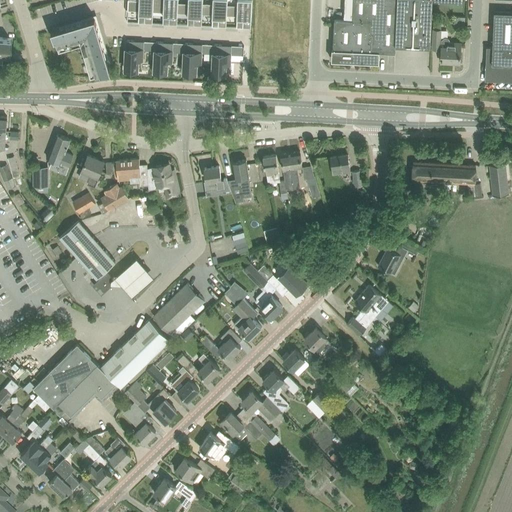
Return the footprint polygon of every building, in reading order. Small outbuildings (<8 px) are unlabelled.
[(128,0),(128,10),(129,10),(139,10),(138,22),(145,23),(145,22),(146,14),(153,14),(153,11),(153,0),(154,0),(153,0),(128,0)] [(153,0),(153,11),(164,11),(163,23),(170,24),(170,15),(178,15),(178,12),(177,12),(178,1),(179,1),(178,0),(153,0),(154,0),(153,0)] [(178,1),(177,12),(178,12),(188,12),(188,25),(194,25),(195,16),(202,17),(203,13),(202,13),(202,2),(203,2),(203,0),(188,0),(189,2),(179,1),(178,1)] [(202,2),(202,13),(203,13),(213,14),(212,26),(219,26),(219,17),(227,18),(227,14),(226,14),(227,4),(228,4),(227,0),(213,0),(213,3),(203,2),(202,2)] [(227,4),(226,14),(227,14),(237,15),(237,27),(243,27),(244,19),(251,19),(252,19),(252,16),(252,0),(237,0),(238,4),(228,4),(227,4)] [(332,49),(332,62),(379,64),(380,51),(395,52),(396,44),(395,44),(397,0),(353,0),(353,19),(335,18),(334,22),(333,50),(332,49)] [(397,0),(395,44),(396,44),(430,46),(431,36),(432,22),(432,0),(444,0),(463,1),(462,0),(397,0)] [(295,3),(261,1),(260,19),(259,38),(261,38),(261,44),(259,44),(257,77),(281,78),(288,78),(291,25),(293,25),(295,3)] [(493,46),(493,47),(511,48),(511,11),(504,11),(494,11),(493,46)] [(456,15),(456,23),(465,24),(465,16),(456,15)] [(95,17),(51,30),(51,31),(57,51),(81,44),(91,76),(91,78),(97,76),(111,72),(95,17)] [(433,24),(433,37),(441,37),(441,24),(438,24),(433,24)] [(0,59),(1,60),(1,54),(9,55),(11,39),(0,37),(0,59)] [(441,40),(441,46),(442,46),(441,52),(441,62),(451,62),(451,61),(455,61),(455,62),(460,62),(461,42),(455,42),(455,43),(450,42),(450,41),(450,40),(449,39),(447,38),(446,38),(445,38),(444,39),(443,40),(441,40)] [(126,40),(125,69),(130,70),(130,71),(138,72),(139,60),(143,60),(144,43),(135,42),(135,41),(126,40)] [(155,42),(154,71),(159,71),(159,73),(167,73),(168,61),(173,61),(173,44),(164,44),(164,42),(155,42)] [(185,43),(183,72),(188,72),(188,74),(196,74),(197,62),(202,63),(203,45),(194,45),(194,43),(185,43)] [(214,44),(213,73),(218,74),(217,75),(226,76),(226,64),(231,64),(232,47),(223,46),(223,45),(214,44)] [(487,47),(486,80),(511,80),(511,48),(493,47),(493,46),(487,46),(487,47)] [(51,148),(48,158),(53,159),(61,163),(61,162),(69,165),(73,154),(65,151),(67,148),(70,138),(57,133),(54,143),(51,148)] [(300,150),(281,153),(283,163),(284,169),(286,180),(285,180),(286,187),(300,185),(297,167),(303,166),(302,160),(300,150)] [(88,154),(85,163),(82,169),(92,173),(88,183),(95,186),(99,176),(98,175),(104,161),(88,154)] [(263,156),(265,165),(266,165),(267,172),(273,171),(274,179),(280,178),(279,170),(277,154),(263,156)] [(331,156),(332,166),(333,173),(341,172),(341,173),(351,171),(348,154),(331,156)] [(15,156),(8,158),(14,176),(20,174),(15,156)] [(140,158),(116,160),(117,169),(118,180),(130,179),(130,176),(140,175),(140,185),(149,185),(148,181),(148,170),(147,164),(140,164),(140,158)] [(236,178),(228,180),(232,190),(235,200),(236,200),(236,201),(244,200),(243,196),(252,195),(250,184),(249,176),(248,169),(246,159),(233,161),(234,171),(236,178)] [(413,179),(423,179),(475,182),(476,164),(414,161),(413,179)] [(113,162),(106,162),(107,172),(114,171),(113,162)] [(490,164),(491,174),(493,195),(509,193),(506,162),(490,164)] [(7,163),(0,166),(0,169),(8,188),(16,185),(7,163)] [(157,179),(148,181),(149,185),(149,189),(159,187),(159,185),(165,183),(168,197),(170,196),(180,194),(176,176),(172,176),(169,163),(154,166),(157,176),(157,179)] [(207,180),(204,181),(207,196),(206,188),(218,186),(224,185),(225,190),(232,190),(228,180),(227,177),(224,178),(222,178),(221,175),(220,165),(205,167),(207,180)] [(33,166),(33,185),(37,185),(37,190),(48,190),(48,167),(33,166)] [(355,186),(363,185),(360,169),(353,171),(355,186)] [(315,175),(307,178),(312,196),(320,194),(315,175)] [(285,180),(280,181),(282,198),(288,198),(286,187),(285,180)] [(105,189),(107,194),(120,187),(120,186),(117,182),(105,189)] [(107,194),(101,197),(104,201),(108,209),(129,197),(122,185),(120,187),(107,194)] [(73,201),(78,210),(83,217),(91,212),(88,207),(96,203),(89,192),(73,201)] [(14,196),(19,205),(24,202),(19,193),(14,196)] [(108,209),(104,201),(98,205),(103,213),(108,209)] [(46,222),(55,213),(49,207),(40,216),(46,222)] [(153,209),(154,213),(154,216),(163,215),(162,208),(153,209)] [(79,219),(68,229),(60,236),(97,278),(116,261),(79,219)] [(274,228),(274,227),(265,229),(268,242),(281,238),(278,227),(274,228)] [(244,231),(233,235),(234,239),(245,236),(244,231)] [(378,265),(387,270),(392,272),(401,255),(404,256),(408,249),(393,241),(389,248),(388,247),(378,265)] [(154,276),(137,257),(116,277),(113,278),(112,283),(122,284),(133,296),(154,276)] [(279,263),(285,268),(290,262),(285,258),(279,263)] [(264,263),(258,269),(268,279),(276,288),(282,282),(264,263)] [(287,282),(290,285),(297,292),(308,281),(297,271),(291,264),(286,269),(292,276),(287,282)] [(249,272),(252,275),(262,285),(268,279),(258,269),(255,266),(249,272)] [(107,272),(94,284),(102,293),(112,283),(113,278),(107,272)] [(153,316),(160,323),(175,337),(195,318),(190,313),(205,299),(195,289),(188,282),(153,316)] [(355,301),(362,307),(363,308),(355,317),(353,316),(347,323),(360,334),(367,327),(366,327),(376,316),(370,312),(377,304),(382,309),(389,300),(370,283),(355,301)] [(255,300),(261,306),(271,317),(283,306),(267,289),(255,300)] [(244,297),(236,305),(244,313),(234,324),(238,328),(239,327),(250,338),(251,337),(254,337),(257,334),(256,331),(262,326),(252,317),(258,311),(244,297)] [(408,307),(414,312),(419,305),(414,301),(408,307)] [(128,338),(149,360),(170,339),(149,318),(135,332),(129,338),(128,338)] [(305,338),(312,345),(315,348),(319,352),(330,341),(326,337),(316,326),(305,338)] [(219,348),(222,351),(229,358),(241,346),(238,343),(242,339),(230,327),(221,336),(226,340),(219,348)] [(205,333),(200,339),(210,348),(215,343),(205,333)] [(149,360),(128,338),(101,366),(114,379),(119,384),(121,387),(149,360)] [(61,413),(66,408),(73,416),(95,394),(102,401),(119,384),(114,379),(101,366),(78,342),(34,386),(40,393),(52,404),(61,413)] [(382,343),(375,350),(380,355),(387,348),(382,343)] [(283,359),(291,366),(298,374),(310,362),(295,348),(283,359)] [(199,370),(201,373),(208,380),(220,368),(210,358),(210,359),(204,352),(199,357),(205,363),(199,370)] [(184,354),(178,359),(188,369),(193,364),(184,354)] [(159,382),(167,375),(153,362),(146,369),(159,382)] [(264,376),(265,378),(263,379),(274,390),(279,384),(285,390),(288,387),(294,393),(300,386),(288,374),(284,378),(274,368),(269,374),(267,374),(264,376)] [(173,384),(181,392),(188,399),(199,389),(190,379),(194,375),(188,369),(173,384)] [(341,369),(333,377),(347,390),(354,382),(341,369)] [(0,400),(3,403),(19,384),(12,378),(0,391),(0,400)] [(132,385),(126,391),(135,401),(145,411),(150,406),(158,414),(165,422),(177,410),(165,398),(170,393),(163,387),(161,389),(147,403),(143,398),(144,398),(146,395),(139,388),(142,386),(136,380),(132,385)] [(242,400),(249,407),(252,410),(257,405),(264,412),(269,407),(276,414),(271,419),(282,409),(273,400),(268,395),(263,400),(253,390),(242,400)] [(321,390),(313,398),(325,410),(333,403),(321,390)] [(40,393),(35,398),(38,402),(46,410),(52,404),(40,393)] [(279,394),(273,400),(282,409),(283,410),(289,404),(279,394)] [(325,410),(313,398),(306,404),(319,416),(325,410)] [(127,409),(124,412),(140,428),(135,433),(145,442),(156,431),(149,424),(147,421),(147,422),(141,416),(145,411),(135,401),(127,409)] [(2,414),(0,417),(0,416),(0,429),(3,433),(25,410),(25,409),(15,403),(12,407),(13,408),(6,417),(2,414)] [(25,410),(3,433),(13,442),(22,431),(17,427),(34,409),(29,405),(25,409),(25,410)] [(222,420),(229,428),(240,439),(247,432),(254,439),(262,432),(251,420),(245,425),(243,423),(231,411),(222,420)] [(146,420),(155,428),(158,425),(149,417),(146,420)] [(39,424),(28,436),(33,441),(45,429),(39,424)] [(208,455),(214,459),(215,457),(218,459),(227,447),(235,452),(241,444),(219,429),(216,434),(211,431),(200,446),(210,453),(208,455)] [(73,435),(80,441),(84,437),(77,431),(73,435)] [(30,444),(28,446),(21,454),(30,463),(51,441),(51,440),(53,438),(49,434),(35,448),(30,444)] [(84,438),(90,443),(100,453),(105,448),(92,435),(84,438)] [(51,441),(30,463),(40,472),(49,462),(46,459),(58,447),(51,441)] [(65,455),(75,445),(70,441),(60,451),(65,455)] [(111,457),(120,466),(132,455),(126,449),(129,446),(126,442),(118,450),(112,444),(105,451),(111,457)] [(100,453),(90,443),(84,449),(95,460),(86,469),(102,484),(112,474),(103,465),(96,458),(101,454),(100,453)] [(319,460),(337,477),(342,472),(324,455),(319,460)] [(176,469),(184,475),(193,481),(200,471),(209,477),(215,468),(201,458),(197,464),(185,456),(176,469)] [(58,473),(50,481),(64,495),(72,487),(73,489),(80,482),(87,489),(92,484),(84,476),(80,481),(71,473),(75,468),(64,458),(60,462),(53,469),(58,473)] [(230,476),(228,477),(238,484),(241,487),(247,479),(245,478),(234,470),(230,476)] [(166,500),(172,492),(177,485),(165,477),(154,492),(166,500)] [(180,480),(177,483),(180,485),(178,489),(187,496),(182,503),(187,507),(192,499),(198,492),(185,483),(180,480)] [(0,511),(10,511),(3,505),(7,501),(0,494),(0,511)]
